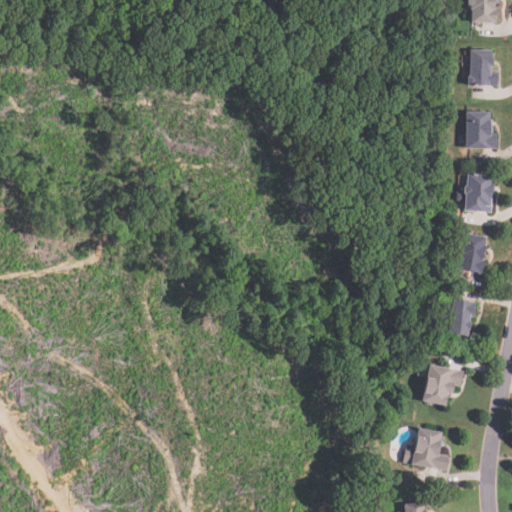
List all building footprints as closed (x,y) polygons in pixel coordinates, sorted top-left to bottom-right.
[(227,0),(220,9),(214,4),(217,0),(227,0)] [(291,0),(278,18),(253,0),(291,0)] [(495,22),(469,21),(469,9),(467,9),(467,4),(465,4),(465,0),(496,0),(496,2),(492,1),(492,7),(495,7),(495,22)] [(495,86),(468,85),(465,83),(465,76),(468,74),(468,49),(490,50),(490,58),(491,58),(491,67),(489,67),(489,70),(495,71),(495,86)] [(495,148),(464,148),(464,112),(488,112),(488,134),(495,134),(495,148)] [(487,212),(462,210),(463,194),(462,192),(462,186),(465,185),(466,173),(491,175),(490,183),(489,183),(487,212)] [(481,273),(462,269),(461,273),(455,272),(458,257),(456,256),(457,252),(454,252),(457,240),(460,240),(461,232),(484,236),(483,245),(484,245),(483,254),(481,254),(480,258),(483,259),(481,273)] [(475,303),(473,317),(469,317),(468,322),(470,322),(469,330),(467,329),(465,337),(445,333),(447,323),(437,322),(439,309),(449,311),(451,299),(475,303)] [(461,372),(458,387),(452,386),(450,394),(446,393),(444,405),(419,400),(426,365),(461,372)] [(445,456),(443,469),(401,462),(404,447),(411,448),(415,428),(439,433),(436,455),(445,456)] [(403,511),(402,504),(423,502),(424,511),(426,511),(403,511)]
